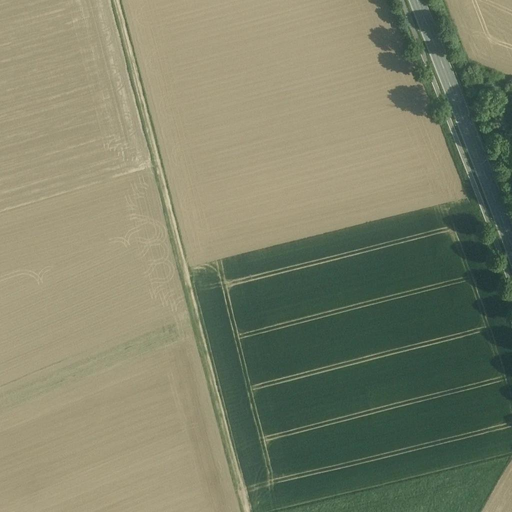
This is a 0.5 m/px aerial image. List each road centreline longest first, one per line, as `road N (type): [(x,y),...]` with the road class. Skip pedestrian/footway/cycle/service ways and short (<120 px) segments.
road 1 (track): [(116,0),(246,511)]
road 2 (secondary): [(511,248),(417,0)]
